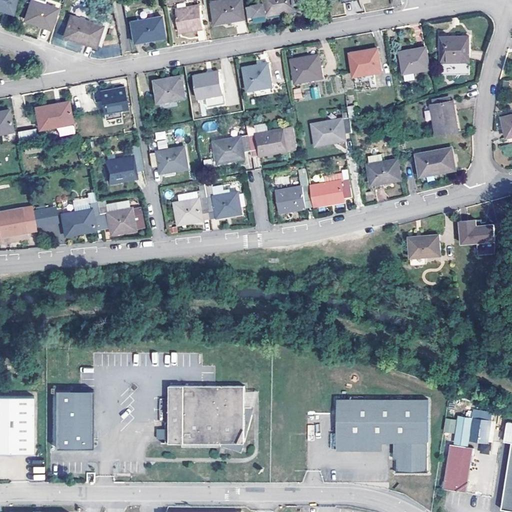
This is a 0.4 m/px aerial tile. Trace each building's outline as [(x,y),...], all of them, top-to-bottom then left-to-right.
[(0,0),(0,8),(13,13),(17,0),(0,0)] [(31,0),(24,20),(51,29),(59,7),(37,0),(31,0)] [(215,24),(247,18),(243,0),(230,0),(212,3),(215,24)] [(266,16),(299,10),(297,0),(263,0),(264,4),(248,7),(251,21),(267,18),(266,16)] [(181,32),(204,28),(200,4),(177,8),(181,32)] [(64,36),(96,48),(104,26),(72,15),(64,36)] [(135,42),(166,36),(162,15),(131,21),(135,42)] [(443,61),(471,60),(469,35),(441,36),(443,61)] [(355,75),(382,71),(378,46),(351,51),(355,75)] [(405,73),(430,68),(425,46),(400,50),(405,73)] [(296,81),(324,76),(320,53),(292,58),(296,81)] [(250,90),(274,85),(270,62),(245,66),(250,90)] [(199,98),(225,94),(220,70),(195,75),(199,98)] [(160,103),(187,98),(183,75),(156,80),(160,103)] [(104,112),(128,107),(124,86),(101,90),(104,112)] [(431,103),(437,134),(460,130),(454,98),(431,103)] [(40,128),(73,123),(69,101),(36,106),(40,128)] [(0,133),(14,131),(10,109),(0,110),(0,133)] [(506,137),(511,135),(511,114),(502,117),(506,137)] [(347,132),(353,132),(350,117),(350,116),(312,123),(315,145),(348,140),(347,132)] [(215,128),(214,121),(202,124),(204,131),(215,128)] [(252,149),(254,156),(297,148),(293,126),(249,134),(252,149)] [(36,130),(18,131),(19,139),(36,138),(36,130)] [(252,149),(249,134),(243,135),(243,136),(214,142),(218,163),(246,159),(245,151),(252,149)] [(166,140),(156,142),(158,149),(168,147),(166,140)] [(136,171),(144,169),(139,144),(130,146),(131,155),(106,160),(109,182),(137,177),(136,171)] [(151,152),(154,167),(160,166),(161,173),(190,168),(186,146),(151,152)] [(420,176),(457,169),(453,146),(417,153),(420,176)] [(368,163),(372,184),(402,179),(399,158),(368,163)] [(306,201),(313,200),(310,184),(309,184),(306,167),(299,168),(303,185),(277,190),(281,212),(307,207),(306,201)] [(206,198),(210,220),(243,214),(239,191),(215,195),(212,177),(205,179),(203,179),(206,198)] [(345,197),(353,195),(350,177),(342,179),(342,178),(312,183),(316,205),(345,200),(345,197)] [(98,201),(100,213),(102,228),(110,227),(111,234),(136,230),(145,229),(143,215),(134,216),(133,208),(130,208),(129,200),(106,204),(105,198),(97,200),(98,201)] [(210,220),(206,198),(175,203),(178,224),(210,220)] [(61,213),(65,236),(96,231),(97,229),(102,228),(100,213),(98,201),(91,202),(92,208),(61,213)] [(142,206),(133,208),(134,216),(143,215),(142,206)] [(0,241),(2,242),(1,236),(20,233),(20,235),(29,233),(24,207),(0,211),(0,241)] [(496,244),(495,223),(478,225),(477,218),(460,220),(462,246),(480,244),(496,244)] [(411,267),(423,267),(427,267),(427,259),(442,258),(441,233),(424,234),(409,236),(411,267)] [(496,244),(480,244),(481,256),(497,255),(496,244)] [(245,393),(246,386),(170,386),(170,443),(222,445),(243,450),(252,415),(245,414),(245,393)] [(55,389),(55,447),(93,447),(93,389),(55,389)] [(252,415),(258,392),(245,393),(245,414),(252,415)] [(0,397),(0,452),(33,452),(33,396),(0,397)] [(427,400),(337,400),(337,450),(363,450),(363,442),(382,442),(397,442),(397,472),(427,472),(427,400)] [(456,441),(468,442),(472,418),(460,416),(456,441)] [(491,420),(473,418),(471,435),(480,436),(479,439),(488,440),(491,420)] [(508,442),(511,442),(502,510),(511,510),(511,422),(507,422),(505,441),(508,442)] [(166,438),(165,429),(157,430),(158,439),(166,438)] [(465,493),(473,449),(450,444),(441,488),(465,493)] [(488,453),(489,445),(481,444),(480,452),(488,453)] [(33,480),(45,479),(44,467),(33,467),(33,480)]
